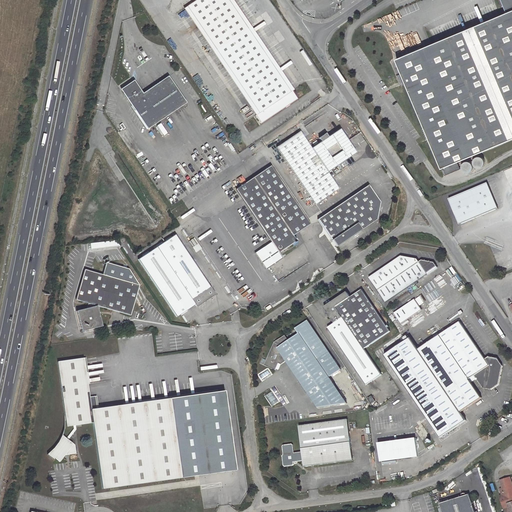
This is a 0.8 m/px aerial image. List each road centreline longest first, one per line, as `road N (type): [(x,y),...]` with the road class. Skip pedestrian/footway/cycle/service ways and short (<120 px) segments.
road 1 (motorway): [(0,424),(84,0)]
road 2 (motorway): [(71,0),(0,357)]
road 3 (unclassified): [(511,428),(447,473),(403,490),(284,505),(265,500)]
road 4 (residential): [(235,339),(427,211)]
road 5 (unclassified): [(427,211),(309,38)]
road 6 (residential): [(265,500),(243,373),(232,354)]
road 7 (unclassified): [(511,335),(427,211)]
